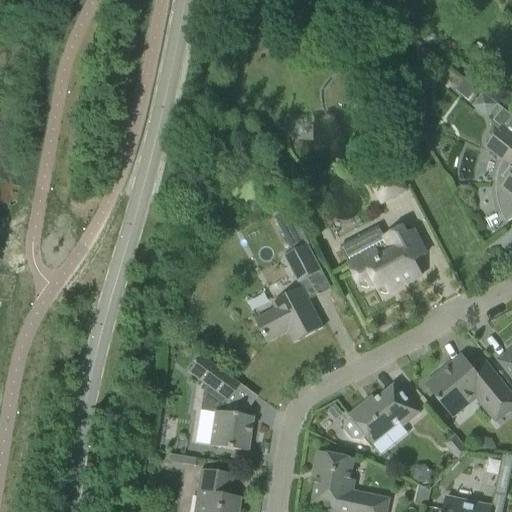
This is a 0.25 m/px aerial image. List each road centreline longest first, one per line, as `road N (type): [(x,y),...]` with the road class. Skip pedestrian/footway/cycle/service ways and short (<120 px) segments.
road 1 (tertiary): [(67,511),(104,313),(184,0)]
road 2 (residential): [(278,511),(297,404),(511,285)]
